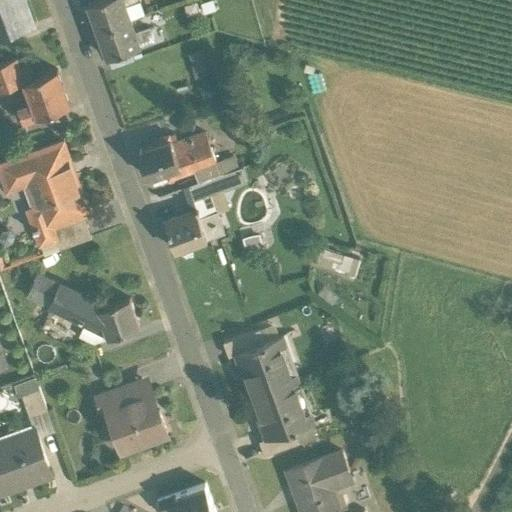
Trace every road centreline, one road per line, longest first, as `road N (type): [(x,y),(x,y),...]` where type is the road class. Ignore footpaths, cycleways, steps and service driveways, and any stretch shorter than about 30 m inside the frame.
road 1 (residential): [(226,451),(62,0)]
road 2 (residential): [(65,511),(226,451)]
